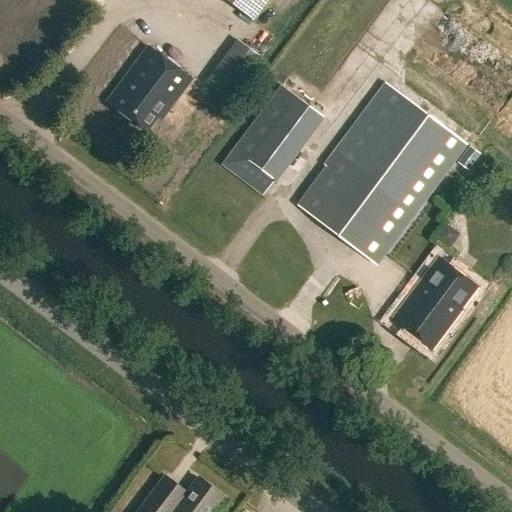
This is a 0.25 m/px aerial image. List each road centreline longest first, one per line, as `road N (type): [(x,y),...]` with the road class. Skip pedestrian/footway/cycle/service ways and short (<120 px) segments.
road 1 (unclassified): [(511,501),(0,114)]
road 2 (tertiary): [(317,511),(0,272)]
